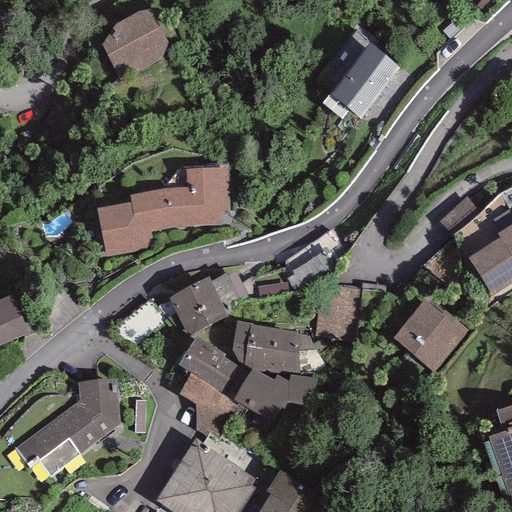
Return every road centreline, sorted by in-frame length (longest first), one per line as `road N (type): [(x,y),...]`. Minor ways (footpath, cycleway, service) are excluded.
road 1 (tertiary): [(0,402),(140,278),(267,247),(334,214),(433,89),(511,14)]
road 2 (residential): [(0,98),(36,91),(93,0)]
